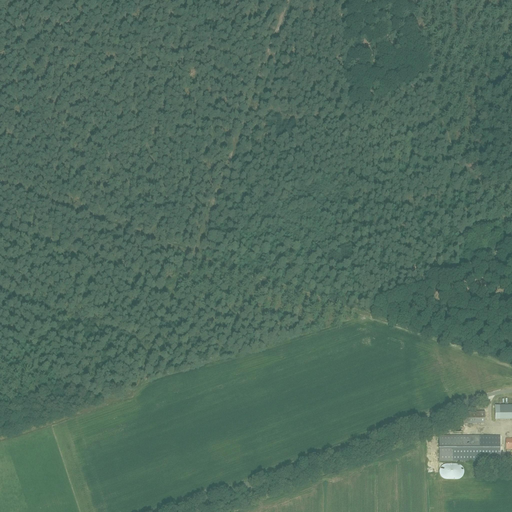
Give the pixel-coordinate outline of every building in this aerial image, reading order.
[(455,352),(468,395),(473,393),(462,357),(460,358),(458,351),(455,352)] [(483,367),(486,377),(491,375),(488,365),(483,367)] [(511,419),(511,405),(495,406),(495,420),(511,419)] [(484,412),(463,412),(463,424),(484,424),(484,412)] [(500,436),(479,436),(439,436),(439,461),(452,461),(500,461),(500,436)] [(457,464),(445,464),(443,465),(441,466),(440,468),(439,470),(439,472),(439,474),(441,476),(442,477),(444,479),(446,479),(457,480),(460,479),(462,477),(463,475),(464,472),(463,469),(462,467),(460,466),(459,465),(457,464)]
